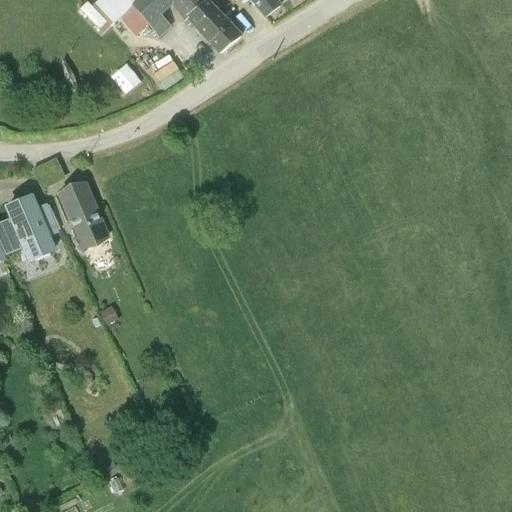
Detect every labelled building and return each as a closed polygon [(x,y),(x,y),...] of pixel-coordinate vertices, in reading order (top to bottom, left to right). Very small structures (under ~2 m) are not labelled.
[(220,73),(239,57),(205,22),(206,21),(193,5),(197,0),(163,0),(122,0),(93,27),(108,44),(101,50),(104,53),(122,37),(138,54),(148,45),(159,35),(172,23),(189,45),(192,43),(194,45),(210,63),(220,73)] [(252,22),(265,38),(279,27),(275,22),(295,6),(290,0),(266,0),(261,4),(259,2),(245,13),(252,22)] [(93,27),(89,23),(82,30),(101,50),(108,44),(93,27)] [(169,47),(159,35),(148,45),(158,58),(169,47)] [(133,81),(117,91),(130,111),(146,100),(133,81)] [(183,97),(174,84),(156,95),(164,109),(183,97)] [(60,178),(35,188),(43,208),(68,198),(60,178)] [(97,262),(108,256),(86,202),(73,206),(61,213),(84,266),(97,262)] [(14,237),(0,243),(0,264),(3,272),(25,263),(32,278),(55,268),(49,253),(38,228),(33,215),(9,225),(14,237)] [(50,223),(38,228),(49,253),(61,247),(50,223)]
